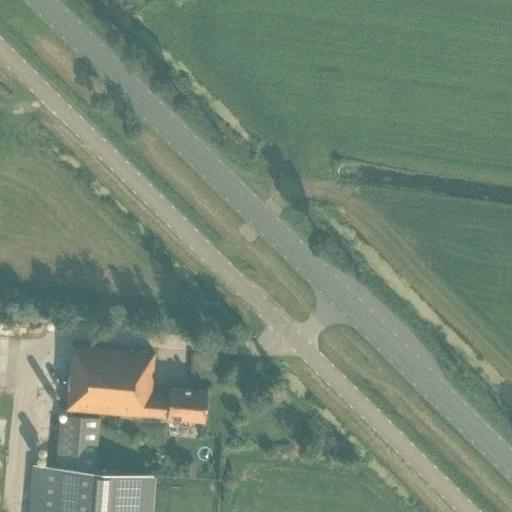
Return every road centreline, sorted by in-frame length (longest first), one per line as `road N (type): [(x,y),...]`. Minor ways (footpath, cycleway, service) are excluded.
road 1 (primary): [(511,466),(39,0)]
road 2 (unclassified): [(468,511),(0,49)]
